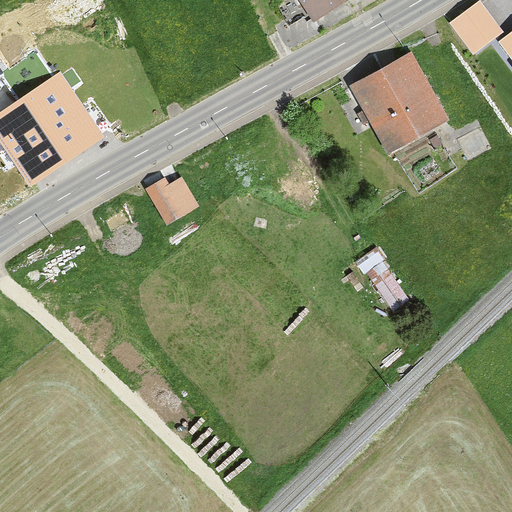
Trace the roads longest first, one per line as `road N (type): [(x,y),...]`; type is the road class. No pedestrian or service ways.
road 1 (tertiary): [(0,238),(425,0)]
road 2 (track): [(0,273),(10,291),(210,474),(239,511)]
